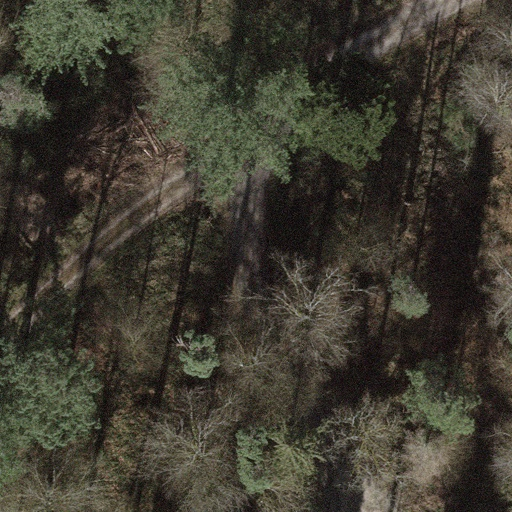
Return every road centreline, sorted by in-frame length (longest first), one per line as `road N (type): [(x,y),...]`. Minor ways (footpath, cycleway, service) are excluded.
road 1 (track): [(393,511),(275,370),(250,293),(254,137)]
road 2 (track): [(0,342),(254,137)]
road 3 (track): [(254,137),(302,72),(421,0)]
